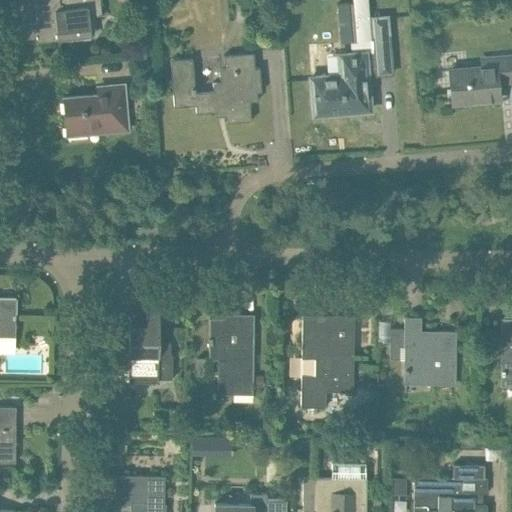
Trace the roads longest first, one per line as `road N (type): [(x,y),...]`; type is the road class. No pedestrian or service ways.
road 1 (residential): [(231,257),(229,217),(260,177),(292,168),(511,155)]
road 2 (unclassified): [(231,257),(511,258)]
road 3 (residential): [(70,511),(75,254)]
road 4 (unclassified): [(75,254),(231,257)]
